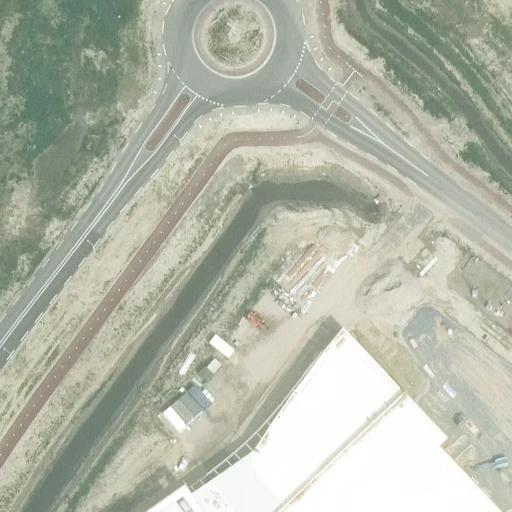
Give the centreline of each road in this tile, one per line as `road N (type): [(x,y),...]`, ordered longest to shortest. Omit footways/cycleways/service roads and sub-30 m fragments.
road 1 (tertiary): [(0,346),(128,178)]
road 2 (tertiary): [(372,141),(511,240)]
road 3 (tertiary): [(191,70),(140,142),(128,178)]
road 4 (tertiary): [(128,178),(159,157),(210,85)]
road 5 (tertiary): [(372,141),(356,112),(287,53)]
road 6 (tertiary): [(265,81),(338,129),(372,141)]
